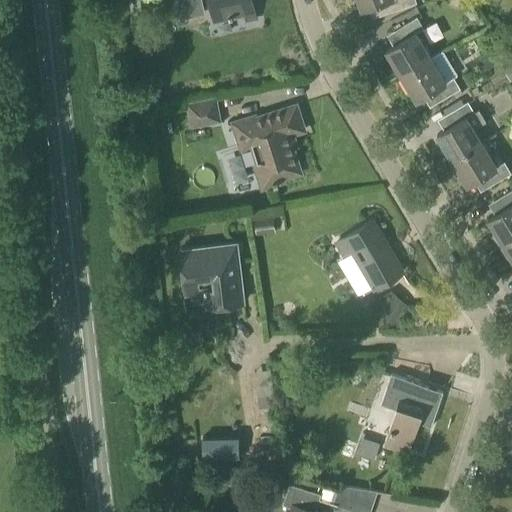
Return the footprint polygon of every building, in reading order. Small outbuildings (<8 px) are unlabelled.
[(149,0),(128,0),(130,15),(151,12),(149,0)] [(209,0),(214,21),(253,12),(250,0),(209,0)] [(357,0),(361,10),(376,5),(380,17),(416,4),(414,0),(357,0)] [(401,76),(431,58),(416,33),(423,29),(416,17),(393,31),(399,43),(386,51),(401,76)] [(443,51),(431,58),(401,76),(416,101),(430,93),(436,103),(460,89),(453,78),(457,75),(443,51)] [(511,62),(502,69),(510,81),(511,79),(511,62)] [(189,128),(221,123),(216,97),(185,102),(189,128)] [(452,160),(482,142),(474,129),(486,122),(478,109),(474,112),(467,101),(444,116),(450,127),(437,135),(452,160)] [(304,131),(296,105),(255,118),(254,116),(232,123),(239,146),(251,142),(259,165),(255,166),(262,189),(278,183),(277,180),(301,172),(292,147),(290,147),(287,136),(304,131)] [(482,142),(452,160),(467,186),(481,177),(487,188),(510,174),(504,162),(496,167),(482,142)] [(511,238),(511,189),(495,200),(501,211),(487,219),(503,245),(511,238)] [(255,235),(275,233),(273,217),(253,220),(255,235)] [(402,271),(372,221),(336,243),(344,256),(352,252),(373,288),(402,271)] [(511,238),(503,245),(511,260),(511,238)] [(243,302),(236,244),(181,250),(186,293),(205,290),(206,306),(243,302)] [(385,315),(395,328),(415,313),(405,300),(385,315)] [(259,409),(278,406),(272,369),(254,372),(259,409)] [(431,427),(443,392),(427,386),(391,374),(380,404),(397,410),(386,442),(407,449),(416,422),(431,427)] [(315,511),(321,493),(289,483),(282,505),(288,507),(286,511),(315,511)] [(337,487),(331,507),(349,511),(369,511),(375,495),(337,487)] [(194,495),(184,497),(187,510),(197,508),(194,495)]
